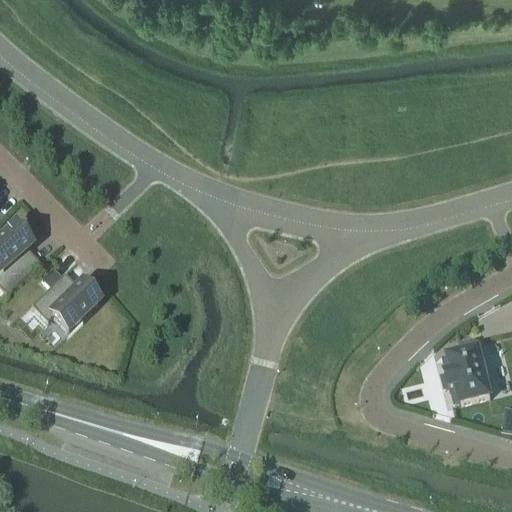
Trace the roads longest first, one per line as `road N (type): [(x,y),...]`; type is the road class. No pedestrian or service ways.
road 1 (unknown): [(0,0),(204,169),(237,179),(511,132)]
road 2 (residential): [(511,286),(415,344),(385,381),(380,415),(420,437),(511,460)]
road 3 (secondary): [(97,427),(234,486),(333,500)]
road 4 (secondary): [(333,500),(205,447),(97,427)]
road 5 (unclassified): [(0,164),(100,262)]
